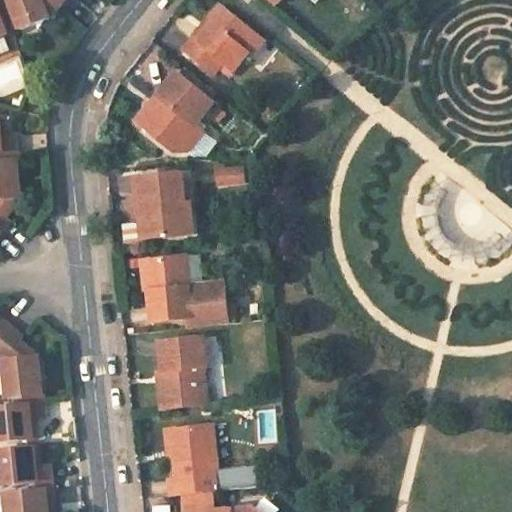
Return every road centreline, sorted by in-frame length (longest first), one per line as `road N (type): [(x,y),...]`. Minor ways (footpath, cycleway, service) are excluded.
road 1 (residential): [(137,0),(91,57),(71,118),(82,270)]
road 2 (residential): [(82,270),(107,511)]
